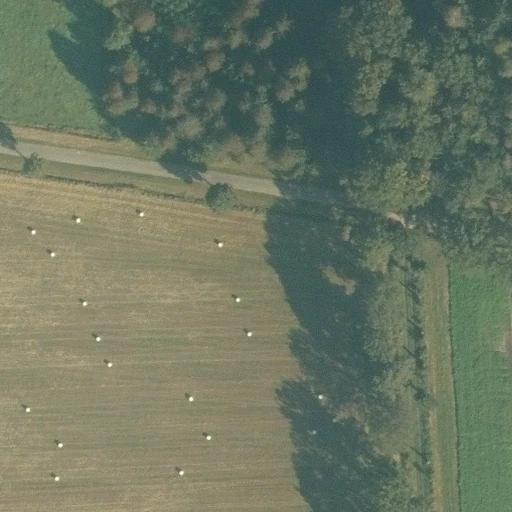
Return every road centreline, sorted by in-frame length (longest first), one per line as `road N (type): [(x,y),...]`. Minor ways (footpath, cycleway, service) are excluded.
road 1 (unclassified): [(0,147),(511,225)]
road 2 (track): [(421,511),(397,0)]
